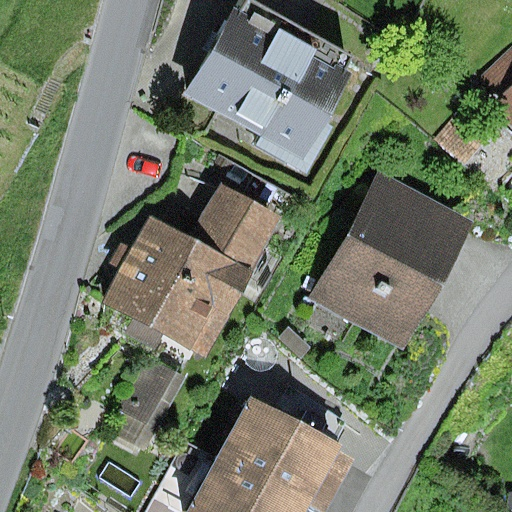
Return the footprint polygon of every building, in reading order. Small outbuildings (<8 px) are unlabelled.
[(340,56),(241,0),(223,0),(168,97),(238,137),(233,146),(282,173),(309,126),(302,122),(340,56)] [(511,78),(483,105),(511,136),(511,78)] [(461,222),(371,172),(301,299),(391,349),(461,222)] [(265,218),(207,186),(190,215),(167,202),(154,225),(140,216),(90,305),(124,324),(117,335),(143,350),(150,337),(186,357),(265,218)] [(168,372),(144,360),(116,412),(140,425),(168,372)] [(318,447),(233,401),(201,459),(285,505),(318,447)] [(281,511),(285,505),(201,459),(171,511),(281,511)]
